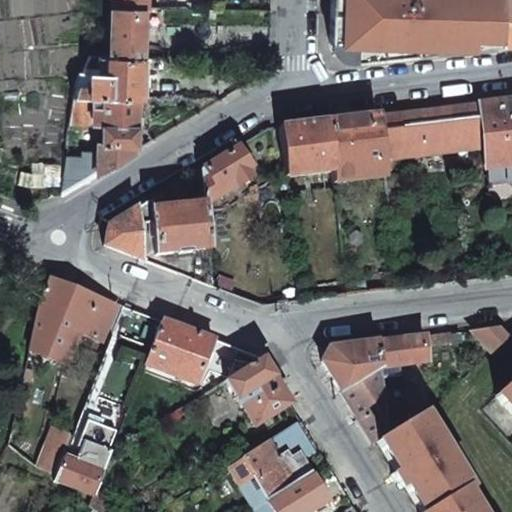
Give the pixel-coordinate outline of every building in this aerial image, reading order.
[(145,10),(146,10),(145,0),(107,0),(107,7),(145,10)] [(329,0),(328,42),(340,42),(351,59),(414,52),(414,44),(429,44),(430,50),(496,42),(497,0),(329,0)] [(511,0),(497,0),(496,42),(511,40),(511,0)] [(106,57),(140,57),(142,33),(145,10),(107,7),(106,56),(106,57)] [(351,59),(340,42),(328,42),(329,45),(330,50),(335,56),(338,58),(345,60),(351,59)] [(414,44),(414,52),(430,50),(429,44),(414,44)] [(134,98),(139,98),(139,77),(140,57),(106,57),(87,56),(80,72),(86,73),(86,86),(74,87),(71,95),(134,98)] [(94,175),(138,148),(136,123),(134,98),(71,95),(67,125),(91,126),(92,118),(100,118),(100,142),(95,142),(95,151),(94,175)] [(481,149),(483,169),(503,167),(504,179),(511,178),(511,100),(478,105),(482,149),(481,149)] [(375,117),(382,171),(390,170),(389,160),(481,149),(482,149),(478,105),(375,117)] [(331,172),(333,184),(383,178),(382,171),(375,117),(325,123),(331,172)] [(278,128),(284,178),(331,172),(325,123),(278,128)] [(198,171),(203,205),(249,179),(244,172),(253,167),(240,146),(219,158),(198,171)] [(58,196),(94,175),(95,151),(79,151),(79,156),(65,158),(58,196)] [(106,227),(102,247),(139,261),(135,225),(150,224),(154,256),(175,253),(175,256),(181,255),(187,254),(187,252),(207,250),(203,205),(198,171),(106,227)] [(333,188),(336,215),(346,214),(342,187),(333,188)] [(106,345),(121,307),(84,293),(47,279),(38,304),(29,350),(64,364),(76,333),(106,345)] [(150,347),(160,322),(144,316),(127,310),(119,336),(150,347)] [(201,367),(212,341),(186,331),(160,322),(150,347),(143,364),(195,383),(201,367)] [(422,337),(374,343),(377,369),(424,363),(422,337)] [(227,378),(237,350),(212,341),(201,367),(227,378)] [(374,343),(327,349),(320,363),(339,394),(377,369),(374,343)] [(270,416),(288,405),(259,359),(223,381),(253,427),(270,416)] [(389,435),(382,393),(377,369),(339,394),(355,419),(371,445),(375,442),(389,435)] [(511,380),(495,396),(511,414),(511,380)] [(415,389),(382,393),(389,435),(419,415),(429,410),(429,403),(417,406),(415,389)] [(389,435),(375,442),(394,473),(390,475),(399,490),(403,487),(418,511),(474,511),(463,493),(467,491),(419,415),(389,435)] [(63,458),(70,437),(51,428),(36,468),(56,475),(63,458)] [(301,453),(313,445),(305,432),(278,447),(287,460),(296,456),(301,453)] [(92,496),(109,452),(88,444),(83,457),(76,454),(74,462),(63,458),(56,475),(54,481),(92,496)] [(266,502),(308,474),(302,465),(296,456),(287,460),(285,462),(281,457),(275,461),(265,444),(226,469),(237,488),(251,479),(266,502)] [(310,467),(322,459),(313,445),(301,453),(310,467)] [(272,511),(308,511),(325,502),(316,488),(308,474),(266,502),(272,511)]
